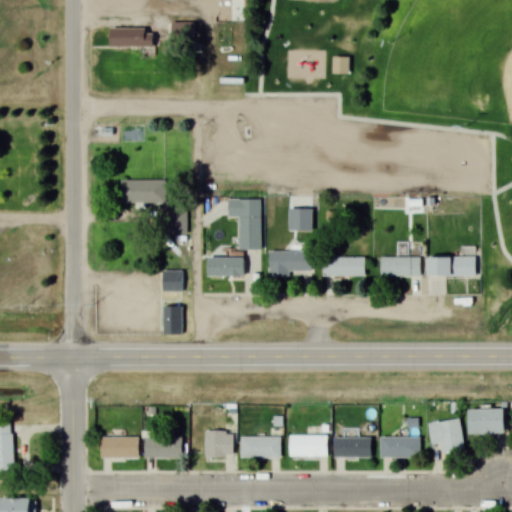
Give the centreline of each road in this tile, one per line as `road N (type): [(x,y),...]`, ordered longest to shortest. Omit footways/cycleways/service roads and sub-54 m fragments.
road 1 (primary): [(0,358),(511,357)]
road 2 (residential): [(72,491),(475,487),(511,473)]
road 3 (tertiary): [(73,358),(71,0)]
road 4 (residential): [(199,307),(456,308)]
road 5 (residential): [(72,511),(73,358)]
road 6 (residential): [(72,107),(203,109)]
